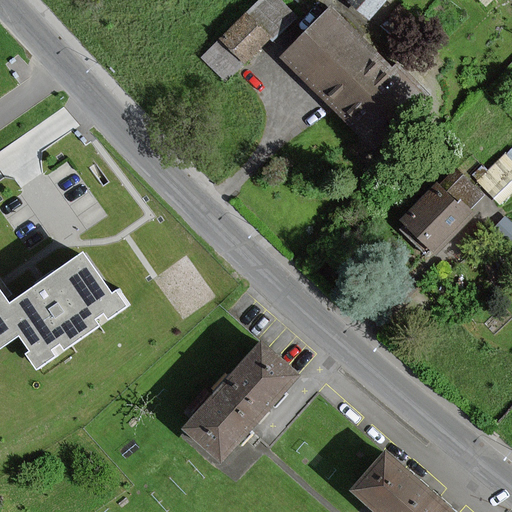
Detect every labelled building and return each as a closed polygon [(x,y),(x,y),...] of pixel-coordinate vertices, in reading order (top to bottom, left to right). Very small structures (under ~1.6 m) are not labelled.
[(227,78),(294,7),(286,0),(250,0),(200,53),(227,78)] [(383,0),(348,0),(368,18),(383,0)] [(388,68),(329,13),(286,59),(376,143),(424,92),(393,62),(388,68)] [(498,199),(511,185),(511,153),(505,146),(475,174),(498,199)] [(452,172),(399,229),(429,257),(470,214),(480,223),(492,209),(473,192),(452,172)] [(0,292),(0,344),(16,334),(37,366),(127,305),(116,288),(109,292),(83,254),(43,281),(8,305),(0,292)] [(185,429),(221,461),(296,377),(260,345),(185,429)] [(352,491),(376,511),(450,511),(385,454),(352,491)]
